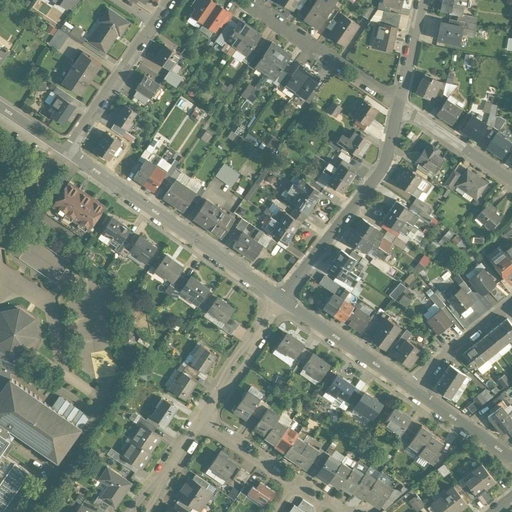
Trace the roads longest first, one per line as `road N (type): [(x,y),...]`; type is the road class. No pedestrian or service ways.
road 1 (residential): [(281,300),(69,152)]
road 2 (residential): [(281,300),(378,175),(397,105)]
road 3 (residential): [(239,0),(397,105)]
road 4 (residential): [(410,389),(281,300)]
road 5 (residential): [(69,152),(154,24)]
road 6 (residential): [(281,300),(198,423)]
road 7 (residential): [(397,105),(511,182)]
road 8 (residential): [(511,303),(410,389)]
road 9 (residential): [(511,459),(410,389)]
